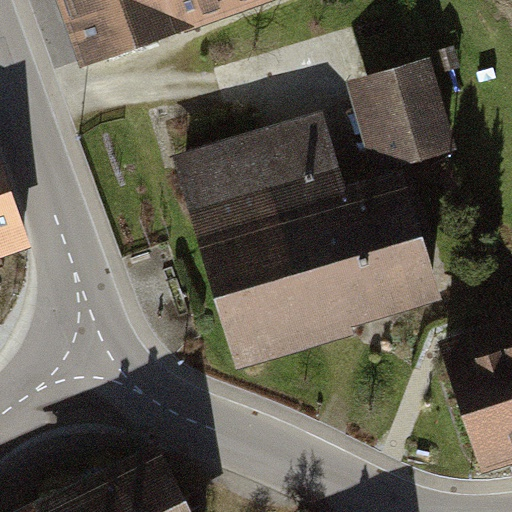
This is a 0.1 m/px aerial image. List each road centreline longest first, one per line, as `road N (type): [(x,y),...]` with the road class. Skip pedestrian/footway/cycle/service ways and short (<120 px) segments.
road 1 (tertiary): [(435,511),(373,498),(193,421),(90,355)]
road 2 (tertiary): [(90,355),(73,263),(0,55)]
road 3 (unknown): [(373,498),(428,367)]
